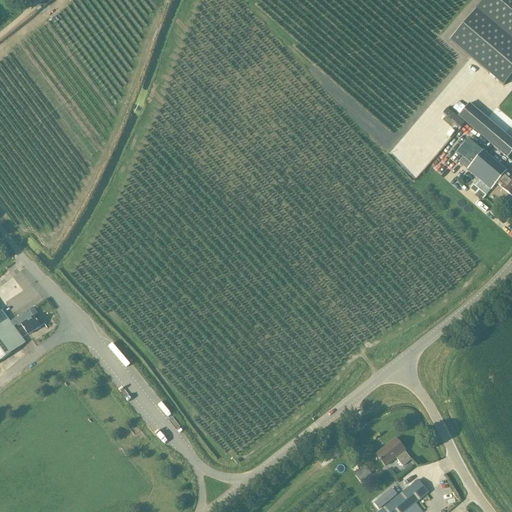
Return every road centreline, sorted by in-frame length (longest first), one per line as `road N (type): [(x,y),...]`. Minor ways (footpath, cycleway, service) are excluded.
road 1 (unclassified): [(194,463),(78,320)]
road 2 (unclassified): [(252,480),(397,367)]
road 3 (unclassified): [(485,511),(434,411),(397,367)]
road 4 (unclassified): [(397,367),(511,266)]
road 5 (unclassified): [(78,320),(0,228)]
